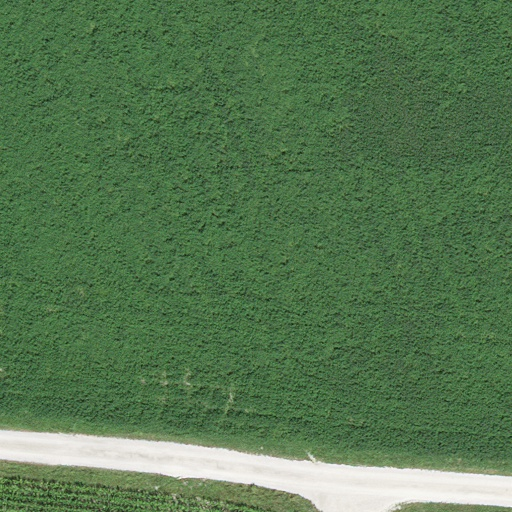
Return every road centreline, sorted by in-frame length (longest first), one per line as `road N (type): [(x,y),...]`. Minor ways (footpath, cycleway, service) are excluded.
road 1 (track): [(0,442),(332,476)]
road 2 (track): [(332,476),(511,494)]
